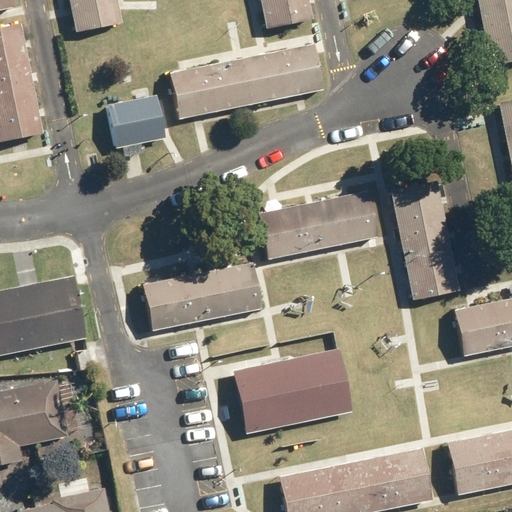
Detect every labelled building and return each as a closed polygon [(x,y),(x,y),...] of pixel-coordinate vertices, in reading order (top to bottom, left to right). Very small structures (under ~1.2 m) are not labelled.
[(112,0),(66,0),(72,30),(117,21),(112,0)] [(304,0),(257,0),(263,29),(308,20),(304,0)] [(511,0),(475,0),(489,65),(511,60),(511,0)] [(15,22),(0,25),(0,141),(38,133),(15,22)] [(308,45),(164,74),(173,120),(317,91),(308,45)] [(153,93),(103,103),(113,147),(162,137),(153,93)] [(511,98),(495,102),(511,181),(511,98)] [(431,177),(386,187),(409,298),(454,288),(431,177)] [(366,192),(254,214),(263,259),(375,237),(366,192)] [(250,263),(138,285),(148,331),(259,308),(250,263)] [(70,277),(0,290),(0,355),(83,339),(70,277)] [(511,297),(449,310),(458,356),(511,344),(511,297)] [(335,347),(228,370),(241,432),(349,409),(335,347)] [(0,462),(20,459),(17,446),(67,436),(54,378),(0,389),(0,462)] [(511,426),(442,441),(453,494),(511,482),(511,426)] [(418,447),(274,476),(281,511),(372,511),(429,501),(418,447)] [(105,511),(99,485),(50,497),(51,503),(15,511),(14,511),(105,511)]
